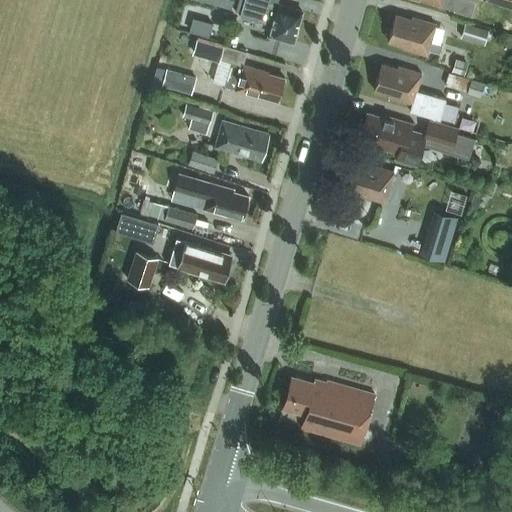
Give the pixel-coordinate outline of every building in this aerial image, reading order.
[(268,34),(293,42),(302,11),(277,4),(277,0),(244,0),(240,16),(256,21),(256,20),(271,25),(268,34)] [(421,0),(440,5),(455,10),(458,0),(421,0)] [(427,55),(428,50),(434,52),(437,43),(431,41),(436,24),(412,17),(411,19),(395,14),(388,41),(404,46),(403,48),(427,55)] [(461,38),(486,46),(491,31),(466,23),(461,38)] [(219,62),(220,59),(219,59),(222,46),(197,39),(193,54),(219,62)] [(222,46),(219,59),(220,59),(231,63),(242,66),(243,64),(246,52),(222,45),(222,46)] [(452,71),(466,76),(470,62),(456,58),(452,71)] [(243,64),(242,66),(231,63),(224,86),(236,89),(235,89),(258,96),(259,94),(278,100),(285,78),(269,73),(269,72),(243,64)] [(381,63),(374,90),(390,95),(389,97),(410,103),(409,109),(438,117),(444,97),(417,89),(422,73),(398,66),(397,68),(381,63)] [(161,86),(192,94),(197,77),(166,68),(161,86)] [(450,72),(446,85),(467,91),(471,79),(450,72)] [(472,79),(467,94),(482,98),(486,83),(472,79)] [(206,134),(213,111),(186,103),(182,117),(191,119),(188,129),(206,134)] [(375,146),(397,153),(395,160),(419,167),(427,140),(453,148),(459,127),(429,119),(425,133),(411,129),(412,124),(384,115),(383,117),(367,112),(360,139),(376,144),(375,146)] [(215,147),(261,160),(269,133),(223,120),(215,147)] [(194,151),(190,165),(217,173),(221,159),(194,151)] [(361,195),(385,202),(394,171),(370,164),(369,166),(353,162),(345,188),(362,193),(361,195)] [(250,202),(248,200),(249,196),(233,192),(234,189),(211,183),(210,186),(203,185),(203,183),(185,179),(182,192),(206,198),(203,208),(226,215),(227,213),(243,217),(245,209),(248,208),(250,202)] [(122,208),(195,228),(199,213),(126,193),(122,208)] [(421,254),(444,261),(459,217),(436,209),(421,254)] [(224,281),(225,276),(227,277),(230,267),(228,266),(229,262),(227,262),(229,254),(203,246),(175,238),(168,264),(224,281)] [(127,278),(149,285),(158,257),(136,250),(127,278)] [(300,427),(358,444),(373,393),(326,380),(325,382),(314,379),(313,382),(290,376),(281,407),(304,414),(300,427)]
